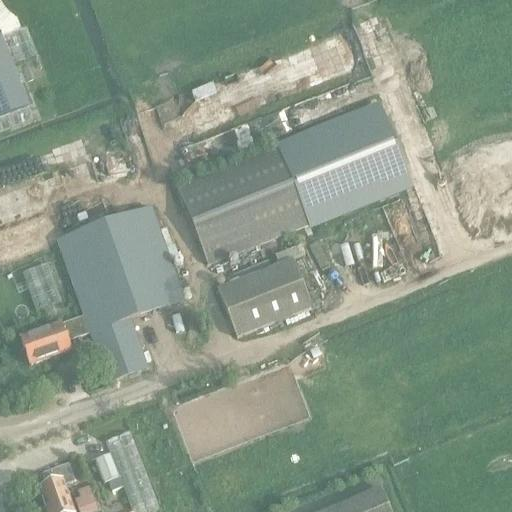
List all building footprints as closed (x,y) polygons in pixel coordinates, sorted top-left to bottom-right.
[(0,34),(1,35),(1,41),(21,33),(17,21),(16,20),(15,20),(13,18),(11,17),(9,15),(6,13),(4,10),(3,8),(2,6),(0,2),(0,34)] [(0,39),(0,135),(33,123),(12,69),(37,59),(26,31),(21,33),(1,41),(0,39)] [(253,111),(245,85),(177,106),(185,131),(253,111)] [(161,110),(126,116),(135,172),(152,169),(148,143),(166,140),(161,110)] [(207,267),(413,188),(384,111),(178,189),(207,267)] [(128,148),(104,155),(110,176),(134,169),(128,148)] [(0,199),(0,225),(62,205),(53,181),(0,199)] [(130,322),(183,304),(151,210),(58,243),(84,320),(22,342),(30,369),(70,354),(67,345),(90,336),(107,385),(147,371),(130,322)] [(0,234),(0,263),(38,247),(27,223),(0,234)] [(236,342),(311,314),(292,265),(217,292),(236,342)] [(23,276),(36,315),(59,307),(46,268),(23,276)] [(122,491),(129,511),(156,511),(126,431),(103,440),(110,458),(93,464),(102,487),(109,484),(118,481),(122,491)] [(72,511),(64,489),(74,485),(68,468),(42,477),(46,489),(38,492),(44,511),(43,511),(72,511)] [(118,481),(109,484),(113,494),(122,491),(118,481)] [(80,500),(74,503),(77,511),(98,511),(89,489),(77,493),(80,500)] [(388,511),(380,492),(333,511),(388,511)]
